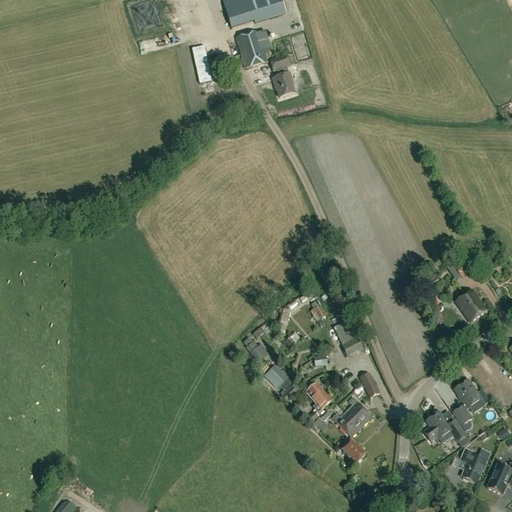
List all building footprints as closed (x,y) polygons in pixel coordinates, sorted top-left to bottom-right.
[(255,25),(279,17),(273,0),(246,0),(248,3),(244,4),(242,0),(221,0),(231,29),(251,22),(250,20),(253,19),(255,25)] [(142,39),(143,47),(174,41),(174,42),(191,39),(189,30),(142,39)] [(235,39),(244,70),(268,63),(258,32),(235,39)] [(204,48),(192,51),(200,86),(212,83),(204,48)] [(293,86),(289,75),(288,75),(286,68),(289,67),(286,57),(270,62),(273,73),(276,72),(278,78),(272,80),(276,92),(277,91),(279,99),(295,94),(292,86),(293,86)] [(148,60),(150,71),(160,69),(158,58),(148,60)] [(462,280),(476,269),(464,253),(445,268),(456,283),(461,279),(462,280)] [(437,280),(434,275),(422,284),(426,289),(437,280)] [(470,324),(486,313),(471,292),(455,303),(470,324)] [(312,297),(310,293),(299,300),(302,304),(312,297)] [(294,301),(287,306),(286,307),(290,312),(298,307),(297,305),(294,301)] [(324,319),(318,308),(311,312),(313,315),(312,315),(315,320),(316,319),(318,322),(316,323),(318,326),(325,322),(323,319),(324,319)] [(348,360),(363,352),(348,323),(338,328),(341,333),(342,333),(344,338),(338,341),(348,360)] [(256,340),(264,334),(260,329),(252,336),(256,340)] [(447,331),(439,337),(443,341),(450,336),(447,331)] [(284,343),(289,349),(299,340),(298,339),(297,339),(295,337),(296,336),(294,334),(290,338),(284,343)] [(246,349),(258,365),(269,356),(261,346),(257,348),(253,343),(252,344),(248,339),(242,344),(246,349)] [(314,368),(327,367),(326,357),(313,359),(314,368)] [(287,381),(286,380),(287,380),(280,372),(282,369),(279,366),(276,369),(274,367),(265,377),(272,384),(275,380),(281,387),(287,381)] [(379,395),(369,374),(359,379),(369,400),(379,395)] [(470,380),(456,390),(469,409),(483,399),(479,393),(470,380)] [(306,382),(300,387),(305,391),(310,386),(306,382)] [(313,409),(318,414),(331,403),(315,386),(306,394),(317,406),(313,409)] [(283,396),(288,401),(296,393),(292,388),(283,396)] [(484,391),(488,397),(493,394),(489,388),(484,391)] [(482,391),(479,393),(483,399),(481,400),(483,404),(488,400),(482,391)] [(352,407),(347,412),(364,427),(371,419),(356,403),(356,404),(352,400),(349,404),(352,407)] [(454,413),(463,426),(473,419),(464,406),(454,413)] [(364,427),(347,412),(340,419),(336,415),(331,420),(351,440),(364,427)] [(432,428),(425,432),(432,441),(438,437),(440,439),(452,431),(459,442),(468,437),(456,420),(450,425),(441,412),(427,421),(432,428)] [(310,426),(318,418),(313,413),(305,421),(310,426)] [(323,423),(330,417),(325,413),(319,419),(323,423)] [(314,425),(318,429),(323,424),(319,420),(314,425)] [(505,430),(499,434),(503,440),(509,436),(505,430)] [(471,442),(468,437),(459,442),(463,448),(471,442)] [(341,452),(356,466),(365,456),(350,443),(346,439),(342,444),(346,447),(341,452)] [(469,482),(476,485),(485,463),(478,460),(480,454),(467,450),(459,468),(465,471),(461,479),(463,480),(463,481),(468,483),(469,482)] [(509,486),(511,487),(511,465),(509,465),(507,470),(497,466),(487,490),(501,496),(506,485),(509,485),(509,486)]
